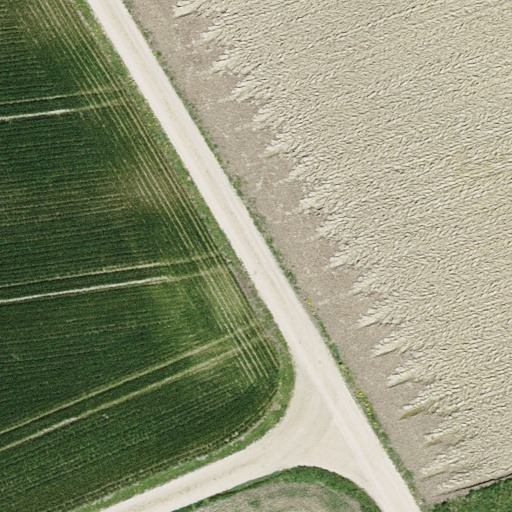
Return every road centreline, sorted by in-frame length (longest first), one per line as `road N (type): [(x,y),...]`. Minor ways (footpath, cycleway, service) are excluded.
road 1 (track): [(403,511),(104,0)]
road 2 (track): [(124,511),(349,420)]
